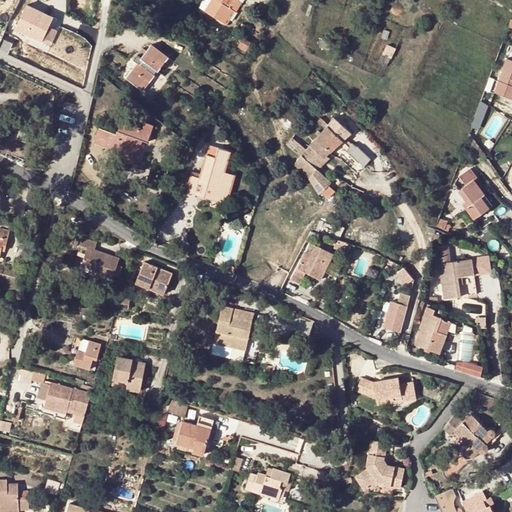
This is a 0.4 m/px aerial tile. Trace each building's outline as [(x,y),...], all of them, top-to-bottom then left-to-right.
[(233,9),(218,0),(212,0),(206,11),(225,23),(233,9)] [(239,1),(237,0),(218,0),(233,9),(239,1)] [(26,4),(15,29),(42,41),(54,17),(26,4)] [(237,12),(233,9),(225,23),(228,26),(237,12)] [(242,46),(250,52),(254,46),(246,40),(242,46)] [(170,57),(153,44),(143,57),(139,54),(135,60),(139,63),(142,65),(137,70),(134,68),(127,78),(140,88),(147,80),(151,82),(156,76),(155,75),(158,71),(159,71),(170,57)] [(249,54),(250,52),(242,46),(240,48),(249,54)] [(496,91),(511,97),(511,59),(508,58),(496,91)] [(144,91),(151,82),(147,80),(140,88),(144,91)] [(335,118),(333,120),(308,149),(303,154),(295,163),(312,177),(329,194),(340,181),(323,165),(354,130),(337,116),(335,118)] [(117,134),(110,131),(105,147),(122,153),(120,158),(132,162),(140,139),(143,140),(148,142),(154,125),(145,122),(143,128),(122,120),(117,134)] [(105,147),(110,131),(103,129),(97,144),(105,147)] [(20,130),(17,138),(28,141),(30,133),(20,130)] [(294,137),(289,142),(303,154),(308,149),(294,137)] [(140,139),(132,162),(134,163),(143,140),(140,139)] [(229,150),(211,145),(208,155),(207,154),(200,178),(192,175),(188,190),(225,200),(233,174),(224,172),(229,150)] [(371,158),(358,147),(352,154),(365,165),(371,158)] [(460,191),(466,200),(469,204),(465,207),(474,219),(490,208),(482,197),(485,195),(483,192),(474,180),(478,178),(471,169),(460,177),(467,186),(460,191)] [(486,189),(478,178),(474,180),(483,192),(486,189)] [(493,205),(485,195),(482,197),(490,208),(493,205)] [(511,208),(511,207),(500,215),(510,229),(511,227),(511,208)] [(0,224),(0,235),(9,238),(11,227),(0,224)] [(9,238),(0,235),(0,256),(1,257),(3,250),(4,245),(7,246),(9,238)] [(98,242),(84,238),(81,246),(88,248),(83,266),(95,270),(96,268),(100,269),(99,271),(98,276),(113,280),(121,258),(96,250),(98,242)] [(318,247),(310,242),(308,246),(309,247),(316,251),(314,255),(318,257),(309,273),(321,279),(334,254),(319,245),(318,247)] [(354,249),(343,245),(341,252),(352,256),(354,249)] [(316,251),(309,247),(299,268),(300,268),(294,279),(303,284),(309,273),(318,257),(314,255),(316,251)] [(437,263),(439,263),(445,298),(461,296),(457,277),(474,274),(471,258),(449,261),(448,256),(436,258),(437,263)] [(173,274),(145,262),(137,281),(165,293),(173,274)] [(396,272),(405,284),(412,279),(403,267),(396,272)] [(474,274),(457,277),(461,296),(477,293),(474,274)] [(132,306),(133,291),(124,290),(124,296),(122,296),(121,305),(132,306)] [(411,292),(402,290),(399,300),(409,302),(411,292)] [(439,352),(444,338),(435,334),(437,330),(442,316),(434,313),(436,308),(428,305),(420,327),(421,327),(415,343),(439,352)] [(214,343),(235,348),(246,351),(254,314),(222,306),(214,343)] [(57,316),(48,314),(44,327),(53,330),(57,316)] [(457,322),(449,321),(448,335),(456,335),(457,322)] [(446,333),(437,330),(435,334),(444,338),(446,333)] [(38,339),(31,337),(28,348),(35,350),(38,339)] [(102,344),(91,341),(88,352),(80,350),(76,365),(91,369),(92,368),(96,368),(102,344)] [(471,361),(473,348),(461,346),(458,358),(471,361)] [(117,371),(146,377),(148,361),(136,359),(136,358),(120,355),(117,371)] [(454,370),(478,375),(481,364),(457,359),(454,370)] [(143,389),(146,377),(117,371),(116,376),(131,379),(130,387),(143,389)] [(33,372),(32,380),(45,381),(46,373),(33,372)] [(374,381),(362,377),(357,390),(377,399),(390,396),(401,394),(402,400),(417,397),(414,381),(400,384),(399,377),(374,381)] [(51,385),(43,383),(40,399),(47,401),(47,402),(46,408),(43,420),(65,425),(69,411),(69,408),(87,412),(93,393),(52,382),(51,385)] [(176,398),(165,394),(162,407),(172,410),(176,398)] [(38,404),(24,400),(22,406),(37,410),(38,404)] [(451,435),(454,432),(464,422),(455,414),(443,428),(451,435)] [(471,414),(464,422),(454,432),(460,437),(454,443),(463,451),(463,454),(463,455),(464,457),(467,459),(469,459),(472,459),(479,452),(482,453),(485,453),(487,452),(489,450),(489,445),(492,445),(497,439),(494,436),(495,435),(496,434),(495,431),(494,430),(492,429),(490,429),(489,431),(471,414)] [(201,425),(186,420),(179,441),(190,444),(208,450),(214,429),(201,425)] [(388,442),(372,439),(367,465),(369,468),(357,476),(365,490),(378,481),(385,482),(384,484),(402,487),(405,468),(388,464),(384,459),(388,442)] [(207,454),(208,450),(190,444),(189,448),(207,454)] [(273,478),(268,476),(260,473),(259,476),(253,474),(248,489),(271,497),(281,500),(285,489),(282,488),(284,482),(290,484),(293,475),(276,470),(273,478)] [(0,480),(0,500),(0,501),(0,503),(1,509),(21,508),(19,484),(12,484),(12,487),(8,488),(8,484),(8,480),(0,480)] [(435,494),(443,511),(457,511),(454,504),(456,498),(452,488),(435,494)] [(291,491),(285,489),(281,500),(271,497),(270,501),(286,506),(291,491)] [(494,511),(490,505),(487,506),(483,500),(486,498),(483,492),(463,503),(467,511),(494,511)] [(91,509),(71,503),(68,511),(103,511),(98,511),(100,504),(93,503),(91,509)]
